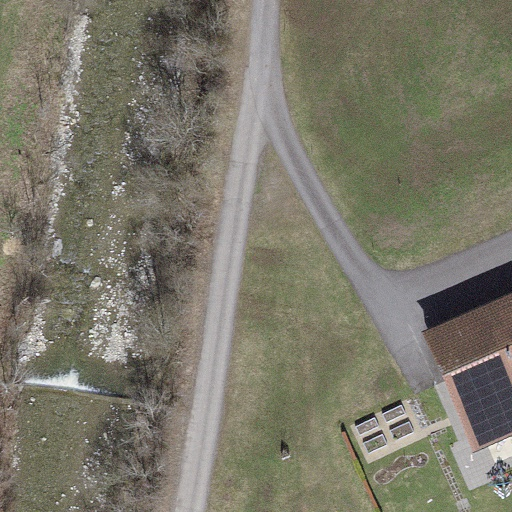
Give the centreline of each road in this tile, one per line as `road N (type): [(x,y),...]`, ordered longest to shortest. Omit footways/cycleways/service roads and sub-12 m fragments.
road 1 (track): [(264,36),(218,297),(195,511)]
road 2 (track): [(264,36),(415,351)]
